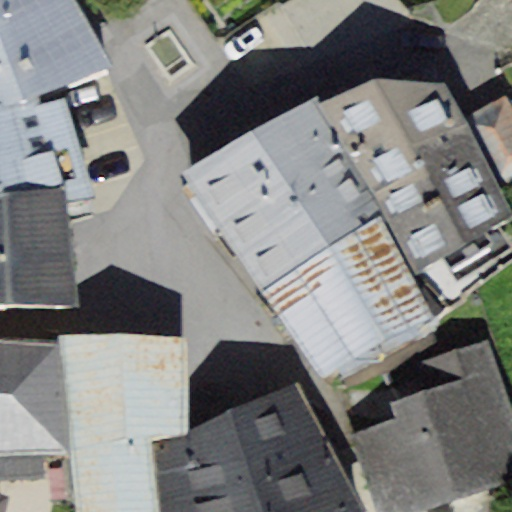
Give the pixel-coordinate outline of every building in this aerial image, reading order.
[(0,0),(0,103),(20,98),(104,64),(70,0),(0,0)] [(379,73),(320,102),(416,270),(511,214),(511,211),(499,187),(463,117),(444,81),(400,76),(379,73)] [(253,129),(182,169),(320,373),(337,363),(344,374),(439,313),(416,270),(320,102),(315,94),(253,129)] [(511,108),(505,95),(463,117),(499,187),(511,180),(511,108)] [(65,200),(93,195),(74,135),(62,97),(24,110),(20,98),(0,103),(0,191),(65,184),(65,200)] [(65,184),(0,191),(0,297),(71,295),(67,245),(65,200),(65,184)] [(57,332),(58,339),(69,446),(125,434),(155,442),(192,435),(189,425),(187,336),(100,331),(57,332)] [(353,434),(377,511),(404,511),(511,477),(511,394),(492,334),(413,359),(423,391),(389,401),(395,421),(353,434)] [(30,337),(0,335),(0,473),(41,471),(40,447),(69,446),(58,339),(30,337)] [(163,511),(339,511),(362,504),(293,384),(234,407),(200,420),(189,425),(192,435),(155,442),(163,511)] [(69,446),(75,511),(163,511),(155,442),(125,434),(69,446)]
